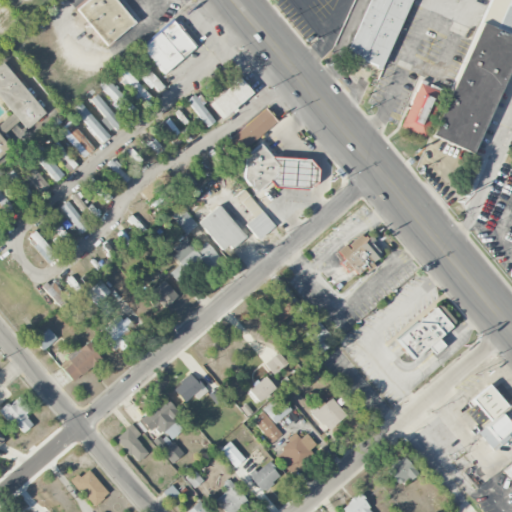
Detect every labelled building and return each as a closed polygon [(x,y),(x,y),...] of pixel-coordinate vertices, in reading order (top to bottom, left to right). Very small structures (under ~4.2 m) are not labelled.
[(106,46),(134,23),(115,0),(86,0),(75,9),(106,46)] [(368,0),(345,54),(380,69),(409,0),(368,0)] [(511,53),(511,0),(487,0),(432,136),(472,153),(511,53)] [(140,47),(164,74),(196,46),(172,19),(140,47)] [(0,98),(12,114),(0,123),(0,133),(6,140),(11,136),(16,142),(38,124),(35,121),(44,114),(2,61),(0,62),(0,98)] [(156,93),(163,86),(143,64),(135,71),(156,93)] [(145,104),(152,96),(122,69),(116,76),(145,104)] [(211,101),(223,116),(251,92),(238,77),(211,101)] [(137,111),(105,78),(97,85),(129,118),(137,111)] [(400,126),(423,136),(442,90),(419,80),(400,126)] [(115,130),(122,125),(96,94),(89,100),(115,130)] [(187,100),(205,128),(213,122),(194,94),(187,100)] [(110,136),(79,102),(72,109),(102,143),(110,136)] [(277,123),(267,110),(227,138),(237,151),(277,123)] [(178,131),(168,118),(160,124),(169,137),(178,131)] [(64,128),(75,140),(71,145),(82,156),(92,147),(70,123),(64,128)] [(0,153),(2,155),(10,146),(0,136),(0,153)] [(163,150),(154,139),(146,145),(155,156),(163,150)] [(61,176),(34,140),(26,146),(54,182),(61,176)] [(76,166),(58,141),(51,146),(69,171),(76,166)] [(306,189),(315,181),(316,168),(309,159),(270,156),(261,144),(233,166),(255,193),(270,181),(275,187),(306,189)] [(49,185),(22,156),(15,163),(42,192),(49,185)] [(129,178),(112,160),(106,165),(123,183),(129,178)] [(148,202),(172,180),(163,171),(139,193),(148,202)] [(111,198),(91,179),(86,184),(106,203),(111,198)] [(11,188),(23,204),(33,196),(20,181),(11,188)] [(245,224),(256,240),(273,228),(244,189),(235,196),(252,219),(245,224)] [(0,206),(5,213),(12,207),(0,192),(0,206)] [(68,197),(79,211),(85,207),(74,192),(68,197)] [(88,227),(66,201),(59,208),(80,234),(88,227)] [(198,223),(223,253),(244,236),(218,205),(198,223)] [(94,221),(100,214),(90,206),(84,213),(94,221)] [(169,214),(185,235),(196,227),(181,206),(169,214)] [(126,221),(141,234),(146,229),(130,216),(126,221)] [(47,229),(61,249),(71,243),(57,222),(47,229)] [(56,257),(35,230),(26,237),(48,263),(56,257)] [(336,254),(354,274),(380,251),(361,230),(336,254)] [(206,241),(195,249),(187,237),(170,249),(181,264),(169,273),(175,281),(186,273),(185,272),(198,263),(205,272),(220,261),(206,241)] [(100,244),(109,261),(115,258),(106,241),(100,244)] [(76,291),(80,285),(69,277),(65,282),(76,291)] [(109,292),(99,280),(85,293),(95,305),(109,292)] [(162,310),(177,296),(163,280),(148,294),(162,310)] [(274,331),(298,311),(283,294),(259,314),(274,331)] [(395,337),(412,359),(428,346),(433,353),(444,345),(437,337),(455,323),(439,303),(395,337)] [(100,336),(116,353),(138,333),(121,315),(100,336)] [(304,333),(320,353),(334,342),(318,322),(304,333)] [(42,351),(56,339),(48,329),(34,340),(42,351)] [(58,365),(73,382),(101,358),(87,341),(58,365)] [(287,364),(278,352),(264,364),(273,376),(287,364)] [(184,403),(193,395),(197,400),(206,391),(190,374),(173,390),(184,403)] [(257,403),(274,389),(264,376),(247,391),(257,403)] [(492,450),(511,433),(511,401),(507,405),(511,410),(511,412),(505,419),(499,411),(506,405),(488,383),(469,399),(488,422),(476,431),(492,450)] [(223,399),(215,389),(207,395),(215,405),(223,399)] [(29,410),(17,396),(0,410),(20,435),(32,425),(23,414),(29,410)] [(262,409),(274,424),(290,410),(278,396),(262,409)] [(330,398),(323,404),(319,399),(307,408),(326,431),(345,416),(330,398)] [(181,431),(172,417),(177,414),(167,399),(135,421),(144,435),(157,426),(167,440),(181,431)] [(251,420),(270,443),(281,434),(262,412),(251,420)] [(136,463),(147,453),(134,438),(139,434),(130,424),(114,439),(136,463)] [(180,455),(162,433),(152,441),(171,464),(180,455)] [(300,439),(296,434),(275,452),(291,471),(318,449),(306,434),(300,439)] [(219,450),(233,467),(243,459),(229,442),(219,450)] [(410,480),(417,474),(403,455),(385,469),(397,484),(406,476),(410,480)] [(248,476),(261,492),(280,477),(267,461),(248,476)] [(511,461),(502,469),(511,482),(511,461)] [(77,474),(70,480),(93,507),(108,494),(88,470),(79,477),(77,474)] [(184,478),(193,488),(202,481),(192,470),(184,478)] [(221,485),(225,491),(214,500),(223,511),(234,511),(247,502),(228,479),(221,485)] [(372,511),(358,494),(341,508),(344,511),(372,511)] [(208,511),(199,501),(185,511),(208,511)]
